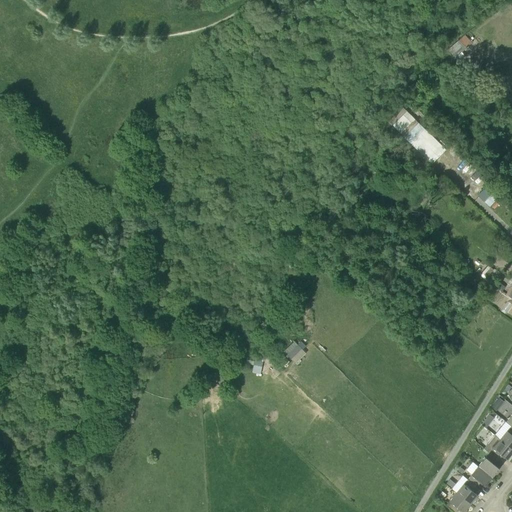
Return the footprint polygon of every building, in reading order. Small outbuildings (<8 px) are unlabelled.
[(456,58),(466,48),(460,41),(450,51),(456,58)] [(431,164),(446,149),(402,107),(388,122),(431,164)] [(492,184),(493,183),(491,181),(489,183),(488,182),(486,185),(487,186),(478,195),(484,201),(485,199),(486,200),(496,190),(495,189),(496,188),(492,184)] [(487,278),(493,269),(488,265),(481,273),(487,278)] [(486,287),(491,282),(487,278),(482,283),(486,287)] [(506,283),(501,279),(500,280),(499,280),(495,285),(501,291),(506,286),(504,285),(506,283)] [(296,362),(308,352),(296,340),(285,350),(296,362)] [(254,364),(256,357),(253,356),(247,355),(246,362),(250,363),(254,364)] [(256,357),(254,364),(262,366),(264,358),(256,357)] [(500,406),(495,402),(491,407),(496,411),(500,406)] [(484,419),(481,423),(486,427),(489,423),(484,419)] [(511,427),(500,440),(511,449),(511,427)] [(511,453),(511,449),(500,440),(495,436),(484,449),(489,453),(498,461),(502,456),(507,460),(511,453)] [(498,461),(489,453),(478,466),(492,478),(499,469),(495,465),(498,461)] [(492,478),(478,466),(467,480),(477,487),(480,483),(485,486),(492,478)] [(452,488),(456,484),(449,479),(446,483),(452,488)] [(477,487),(467,480),(457,493),(471,504),(478,496),(473,492),(477,487)] [(464,511),(471,504),(457,493),(446,506),(453,511),(456,511),(459,509),(462,511),(464,511)]
